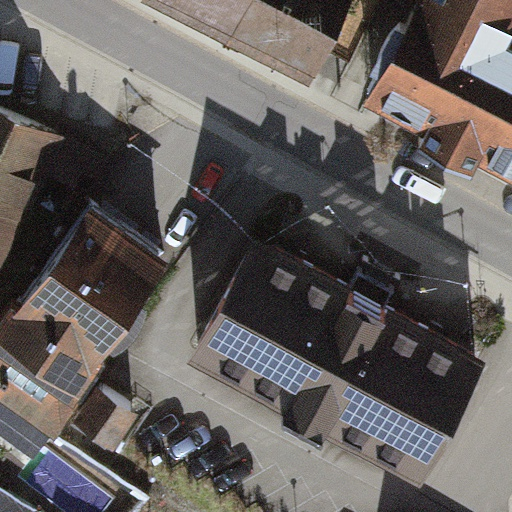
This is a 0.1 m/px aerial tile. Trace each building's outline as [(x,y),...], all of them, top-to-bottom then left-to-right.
[(152,0),(308,72),(340,0),(152,0)] [(511,0),(419,0),(372,103),(511,169),(511,0)] [(0,287),(69,142),(0,109),(0,287)] [(97,188),(111,153),(73,138),(59,173),(97,188)] [(186,249),(87,186),(0,322),(0,426),(31,446),(55,408),(122,451),(150,408),(104,379),(186,249)] [(367,292),(261,237),(202,350),(425,466),(484,354),(367,292)]
